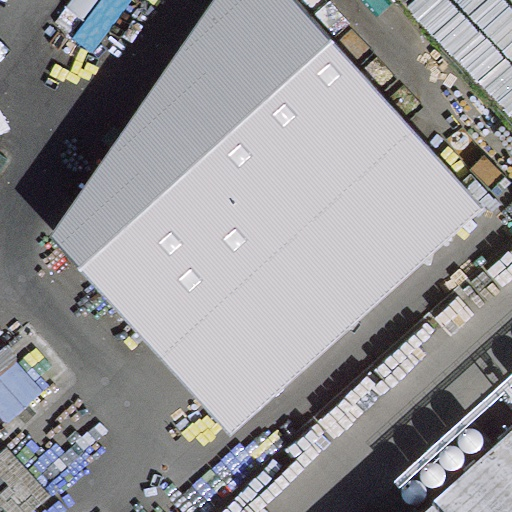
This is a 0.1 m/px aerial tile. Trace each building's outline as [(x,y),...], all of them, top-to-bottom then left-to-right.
[(289,0),(207,0),(45,232),(227,433),(481,209),(289,0)] [(470,32),(460,41),(511,99),(511,81),(503,71),(503,70),(485,50),(486,50),(470,32)] [(0,345),(0,344),(0,431),(41,391),(0,345)] [(482,429),(478,427),(474,426),(470,426),(466,427),(462,429),(458,432),(456,436),(455,440),(455,445),(455,449),(457,453),(460,457),(464,459),(468,461),(472,461),(477,461),(481,459),(484,456),(487,453),(489,449),(490,445),(489,440),(488,436),(486,432),(482,429)] [(511,511),(511,435),(500,447),(427,511),(511,511)] [(456,453),(452,451),(448,450),(444,450),(439,451),(435,453),(432,456),(430,460),(429,464),(428,469),(429,473),(431,477),(434,480),(437,483),(442,485),(446,485),(450,484),(454,483),(458,480),(461,477),(462,473),(463,468),(463,464),(462,460),(459,456),(456,453)] [(430,477),(426,475),(421,473),(417,474),(413,475),(409,477),(406,480),(403,484),(402,488),(402,492),(403,496),(405,500),(407,504),(411,506),(415,508),(419,508),(424,508),(428,506),(431,504),(434,500),(436,496),(437,492),(437,488),(435,483),(433,480),(430,477)]
